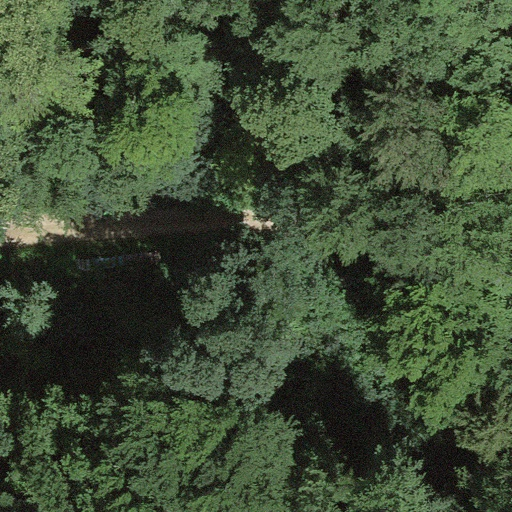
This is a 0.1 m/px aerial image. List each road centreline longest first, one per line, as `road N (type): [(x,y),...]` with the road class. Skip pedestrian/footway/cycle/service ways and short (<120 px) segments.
road 1 (track): [(1,238),(98,164),(511,12)]
road 2 (track): [(0,238),(95,239),(249,213),(511,233)]
